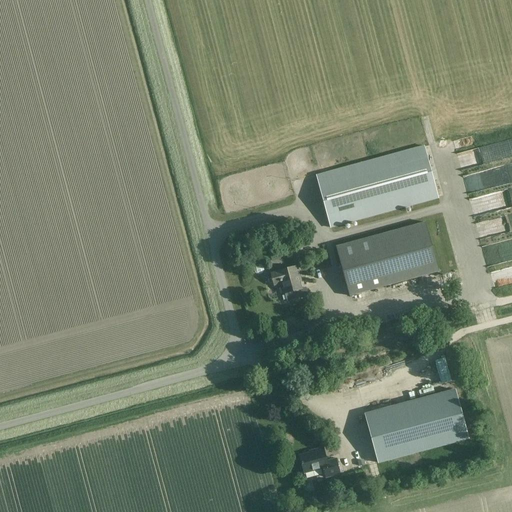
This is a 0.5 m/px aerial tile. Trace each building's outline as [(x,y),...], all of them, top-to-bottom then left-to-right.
[(478,148),(483,163),(511,153),(507,138),(478,148)] [(316,176),(331,228),(439,198),(424,146),(316,176)] [(457,151),(459,166),(478,164),(476,149),(457,151)] [(487,178),(489,184),(511,178),(511,165),(495,170),(496,175),(487,178)] [(350,296),(439,272),(426,223),(336,247),(350,296)] [(476,225),(479,236),(484,234),(481,224),(476,225)] [(305,257),(300,239),(291,242),(296,259),(305,257)] [(506,241),(492,245),(496,261),(510,257),(506,241)] [(268,253),(271,261),(280,259),(277,251),(268,253)] [(288,301),(308,295),(306,288),(302,289),(298,275),(300,275),(297,266),(271,273),(274,284),(283,281),(286,293),(288,301)] [(379,463),(468,439),(455,390),(365,414),(379,463)] [(326,477),(340,473),(336,460),(327,462),(323,448),(314,451),(315,453),(300,457),(304,473),(323,468),(326,477)]
